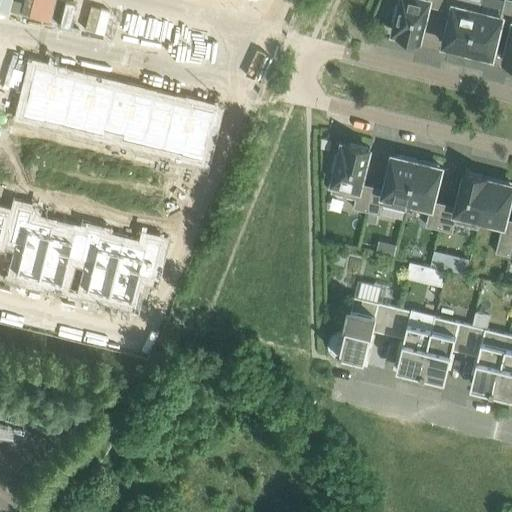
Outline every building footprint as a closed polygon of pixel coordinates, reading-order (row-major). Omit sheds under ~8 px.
[(428,5),(440,8),(442,0),(401,0),(401,4),(397,3),(393,19),(397,20),(394,32),(399,33),(399,35),(420,40),(424,24),(426,14),(428,5)] [(447,47),(469,52),(479,11),(481,1),(475,0),(442,0),(440,8),(452,11),(450,20),(449,20),(447,29),(448,29),(444,44),(448,45),(447,47)] [(479,11),(469,52),(488,57),(488,55),(492,56),(496,41),(499,32),(498,32),(501,23),(511,25),(511,0),(504,0),(501,16),(479,11)] [(33,65),(21,114),(43,119),(43,118),(54,72),(55,72),(55,71),(33,65)] [(54,72),(43,118),(62,123),(74,77),(55,72),(54,72)] [(74,77),(62,123),(82,128),(94,81),(74,77)] [(94,81),(82,128),(103,133),(104,128),(103,128),(113,86),(94,81)] [(113,86),(103,128),(104,128),(122,133),(123,133),(133,91),(113,86)] [(122,133),(121,137),(142,142),(153,96),(133,91),(123,133),(122,133)] [(153,96),(142,142),(162,147),(173,101),(153,96)] [(173,101),(162,147),(180,152),(181,152),(193,106),(191,105),(173,101)] [(180,152),(180,153),(201,158),(213,110),(192,104),(191,105),(193,106),(181,152),(180,152)] [(322,141),(322,151),(330,153),(332,143),(322,141)] [(353,207),(367,211),(373,185),(361,182),(363,173),(364,173),(366,164),(370,148),(349,142),(348,144),(343,143),(340,155),(336,154),(332,170),(336,171),(331,192),(356,198),(353,207)] [(22,148),(19,158),(32,161),(34,151),(22,148)] [(34,151),(32,161),(44,164),(47,154),(34,151)] [(385,188),(373,185),(367,211),(380,214),(382,204),(405,210),(418,159),(397,154),(397,156),(393,155),(389,170),(387,179),(385,188)] [(61,158),(59,168),(71,171),(74,161),(61,158)] [(438,164),(418,159),(405,210),(406,210),(407,206),(429,211),(426,225),(439,228),(445,203),(433,200),(436,191),(438,182),(441,167),(438,166),(438,164)] [(74,161),(71,171),(84,174),(86,164),(74,161)] [(101,168),(99,177),(111,180),(113,171),(101,168)] [(113,171),(111,180),(124,183),(126,174),(113,171)] [(457,206),(445,203),(439,228),(452,231),(455,222),(476,227),(488,176),(466,171),(462,188),(461,188),(459,197),(457,206)] [(133,175),(131,185),(143,188),(146,179),(133,175)] [(510,182),(488,176),(476,227),(478,228),(481,219),(503,224),(496,252),(509,255),(511,243),(511,219),(505,218),(508,209),(510,200),(511,191),(511,184),(510,184),(510,182)] [(159,188),(156,198),(169,201),(171,191),(159,188)] [(171,191),(169,201),(181,204),(184,195),(171,191)] [(18,206),(9,241),(21,244),(14,272),(20,273),(19,276),(33,279),(34,277),(37,278),(48,234),(50,234),(52,225),(29,219),(31,210),(18,206)] [(86,233),(80,258),(91,261),(84,289),(109,295),(122,242),(99,237),(100,232),(86,229),(85,233),(86,233)] [(48,234),(37,278),(61,284),(68,255),(80,258),(86,233),(85,233),(73,230),(71,239),(50,234),(48,234)] [(122,242),(109,295),(131,301),(138,273),(151,276),(159,242),(146,238),(143,248),(122,242)] [(389,333),(395,305),(354,295),(345,333),(344,333),(342,332),(341,333),(339,333),(337,334),(336,335),(335,336),(333,337),(333,338),(332,339),(332,340),(331,342),(331,343),(331,344),(331,345),(332,346),(332,347),(332,348),(333,349),(333,350),(334,350),(334,351),(336,352),(336,353),(337,353),(339,354),(357,358),(358,357),(365,358),(373,329),(389,333)] [(395,305),(389,333),(405,337),(397,366),(421,372),(435,315),(423,312),(395,305)] [(453,349),(466,352),(473,324),(435,315),(421,372),(446,378),(453,349)] [(495,390),(509,333),(473,324),(466,352),(478,355),(471,384),(495,390)] [(511,333),(509,333),(495,390),(511,394),(511,333)]
